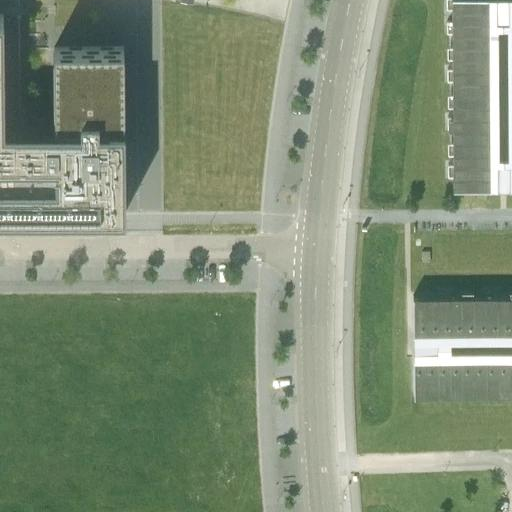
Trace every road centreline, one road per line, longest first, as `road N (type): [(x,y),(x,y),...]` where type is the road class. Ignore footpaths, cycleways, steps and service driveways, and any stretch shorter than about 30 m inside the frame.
road 1 (residential): [(0,250),(316,252)]
road 2 (tertiary): [(322,511),(313,385),(316,252)]
road 3 (tertiary): [(316,252),(350,0)]
